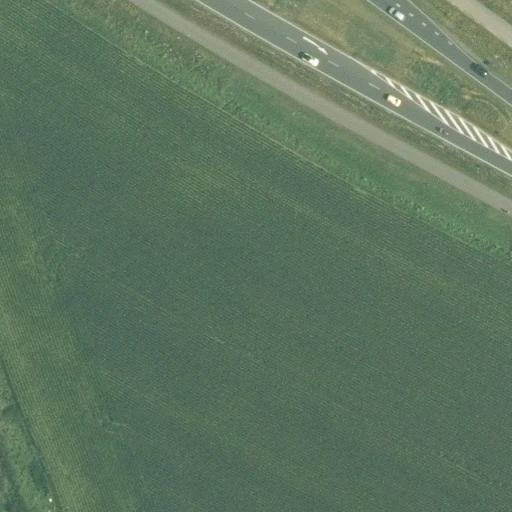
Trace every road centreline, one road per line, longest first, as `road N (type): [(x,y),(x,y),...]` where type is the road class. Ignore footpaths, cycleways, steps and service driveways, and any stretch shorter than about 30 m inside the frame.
road 1 (unclassified): [(139,0),(511,210)]
road 2 (primary): [(207,0),(511,170)]
road 3 (primary): [(511,101),(377,0)]
